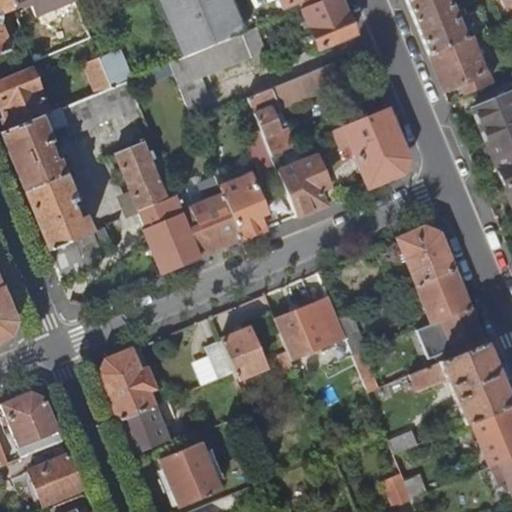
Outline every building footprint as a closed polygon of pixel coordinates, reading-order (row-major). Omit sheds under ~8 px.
[(0,0),(0,55),(4,53),(2,46),(13,41),(6,23),(8,17),(13,15),(6,0),(0,0)] [(155,0),(182,61),(246,34),(231,0),(155,0)] [(278,0),(279,1),(283,10),(294,6),(307,0),(278,0)] [(318,0),(307,0),(294,6),(296,13),(300,11),(320,3),(318,0)] [(300,11),(317,51),(354,36),(339,0),(326,0),(320,3),(300,11)] [(415,0),(408,3),(430,58),(467,43),(458,21),(464,18),(462,13),(456,15),(449,0),(415,0)] [(511,0),(503,0),(511,21),(511,0)] [(174,78),(193,124),(217,114),(203,79),(266,54),(256,30),(246,34),(182,61),(169,66),(174,78)] [(430,58),(445,94),(456,90),(460,100),(491,87),(472,41),(467,43),(430,58)] [(100,60),(108,79),(124,73),(116,53),(99,60),(100,60)] [(362,54),(247,102),(259,131),(261,135),(271,159),(296,149),(288,130),(280,133),(275,123),(274,122),(275,121),(345,93),(340,80),(368,68),(362,54)] [(84,67),(92,87),(108,80),(108,79),(100,60),(84,67)] [(169,66),(128,83),(127,84),(132,95),(174,78),(169,66)] [(0,109),(10,132),(48,116),(30,72),(0,84),(0,109)] [(108,80),(112,89),(127,84),(128,83),(124,73),(108,79),(108,80)] [(0,136),(24,194),(64,177),(57,162),(54,163),(47,146),(138,109),(132,95),(127,84),(112,89),(48,116),(10,132),(0,136)] [(511,97),(473,113),(493,162),(511,153),(511,97)] [(328,135),(335,151),(348,145),(367,190),(400,176),(407,162),(386,111),(328,135)] [(259,131),(246,136),(248,141),(261,135),(259,131)] [(248,141),(260,173),(274,167),(271,159),(261,135),(248,141)] [(130,193),(139,213),(146,231),(144,232),(161,275),(200,259),(181,214),(175,198),(155,151),(145,155),(141,144),(114,156),(130,193)] [(511,153),(493,162),(511,207),(511,153)] [(277,174),(296,219),(324,207),(318,192),(325,190),(327,186),(316,159),(277,174)] [(181,214),(200,259),(242,241),(220,188),(214,173),(195,180),(205,203),(181,214)] [(220,188),(242,241),(265,232),(255,209),(261,206),(249,176),(220,188)] [(24,194),(61,283),(86,273),(83,266),(99,259),(89,237),(91,236),(90,234),(83,220),(77,222),(74,216),(69,204),(74,202),(64,177),(24,194)] [(183,185),(175,198),(181,214),(205,203),(195,180),(183,185)] [(399,242),(418,288),(454,272),(438,236),(425,231),(399,242)] [(416,288),(432,326),(441,322),(469,310),(454,272),(418,288),(416,288)] [(0,345),(12,341),(18,324),(0,282),(0,345)] [(275,322),(288,354),(292,361),(333,345),(341,364),(353,359),(338,321),(329,300),(275,322)] [(441,322),(457,359),(484,347),(469,310),(441,322)] [(338,321),(353,359),(364,355),(367,353),(351,316),(338,321)] [(221,344),(234,375),(237,382),(267,369),(252,331),(221,344)] [(209,360),(218,382),(234,375),(221,344),(205,351),(209,360)] [(446,380),(466,426),(473,423),(510,408),(484,347),(457,359),(411,378),(418,393),(442,383),(442,382),(446,380)] [(99,377),(119,423),(154,409),(152,403),(157,401),(146,374),(140,377),(130,353),(105,363),(99,377)] [(279,358),(286,376),(296,372),(292,361),(288,354),(279,358)] [(353,359),(369,396),(380,392),(364,355),(353,359)] [(201,389),(218,382),(209,360),(191,367),(201,389)] [(0,407),(0,408),(23,461),(62,444),(43,399),(30,395),(0,407)] [(119,423),(133,458),(170,442),(156,408),(154,409),(119,423)] [(473,423),(492,468),(501,464),(511,459),(511,412),(510,408),(473,423)] [(390,446),(395,457),(418,447),(413,436),(390,446)] [(158,463),(178,510),(220,492),(200,445),(158,463)] [(31,473),(45,508),(82,492),(67,457),(31,473)] [(511,459),(501,464),(510,485),(511,490),(511,459)] [(492,469),(501,489),(510,485),(501,464),(492,468),(492,469)] [(386,484),(396,509),(413,502),(406,484),(403,476),(386,484)] [(406,484),(413,502),(429,495),(421,477),(406,484)] [(429,495),(413,502),(417,511),(418,511),(437,504),(433,494),(429,495)]
